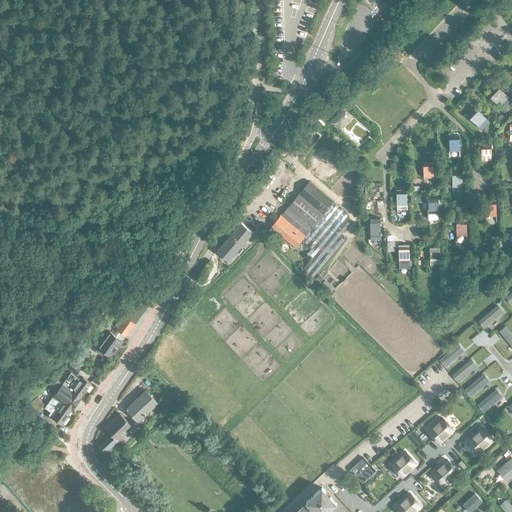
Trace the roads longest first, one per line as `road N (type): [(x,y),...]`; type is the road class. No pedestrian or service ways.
road 1 (secondary): [(136,511),(96,469),(89,432),(208,222),(298,92),(339,0)]
road 2 (track): [(422,320),(356,254),(349,207)]
